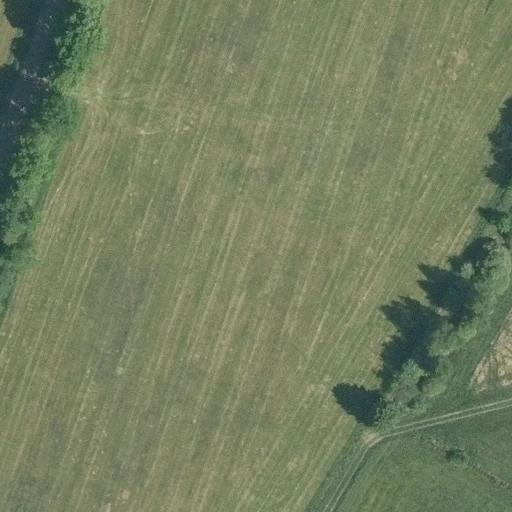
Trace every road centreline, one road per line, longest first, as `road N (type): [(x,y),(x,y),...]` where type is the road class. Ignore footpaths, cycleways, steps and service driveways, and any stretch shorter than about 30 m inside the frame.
road 1 (track): [(321,511),(356,450),(377,430),(511,398)]
road 2 (unclassified): [(0,155),(53,0)]
